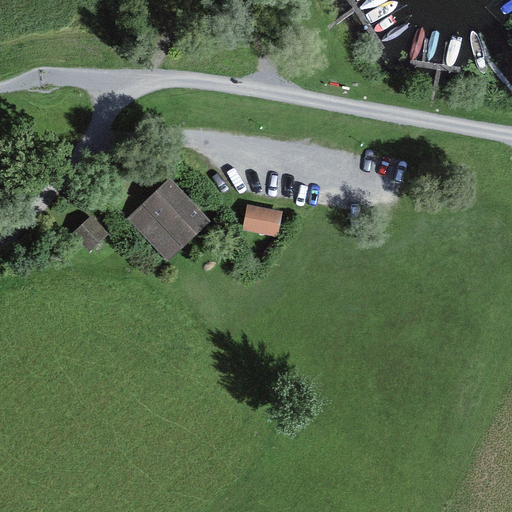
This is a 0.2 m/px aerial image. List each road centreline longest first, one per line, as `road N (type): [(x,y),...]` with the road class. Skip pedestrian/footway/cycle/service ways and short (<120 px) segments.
road 1 (track): [(511,132),(180,80),(47,78),(0,88)]
road 2 (residential): [(0,237),(96,137),(123,76)]
